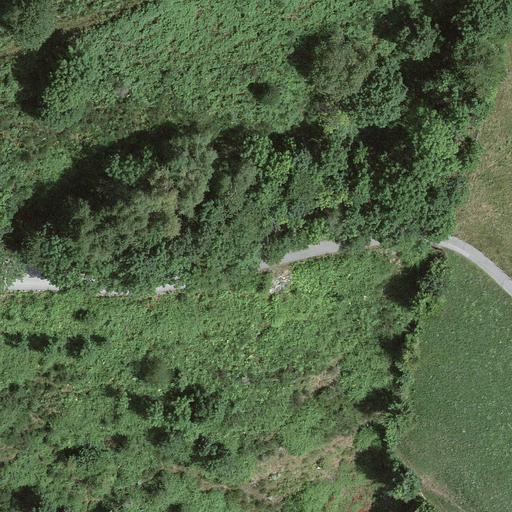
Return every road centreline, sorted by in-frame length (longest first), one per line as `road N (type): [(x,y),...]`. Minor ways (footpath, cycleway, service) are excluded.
road 1 (unclassified): [(511,290),(450,245),(400,235),(142,287),(0,284)]
road 2 (track): [(0,59),(41,33),(98,23),(143,0)]
